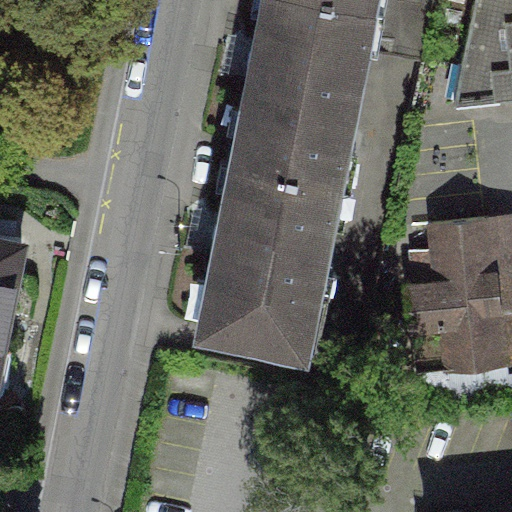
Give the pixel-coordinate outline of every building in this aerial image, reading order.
[(265,0),(251,74),(354,92),(372,0),(265,0)] [(511,0),(475,0),(462,61),(492,72),(496,98),(511,96),(511,0)] [(251,74),(236,151),(341,169),(354,92),(251,74)] [(219,238),(202,322),(306,343),(307,336),(318,339),(330,280),(318,278),(341,169),(236,151),(222,218),(219,218),(215,237),(219,238)] [(505,359),(490,215),(433,221),(439,278),(409,282),(418,368),(505,359)] [(2,345),(23,239),(0,234),(0,392),(2,391),(4,389),(6,385),(12,354),(12,351),(10,348),(7,346),(2,345)]
